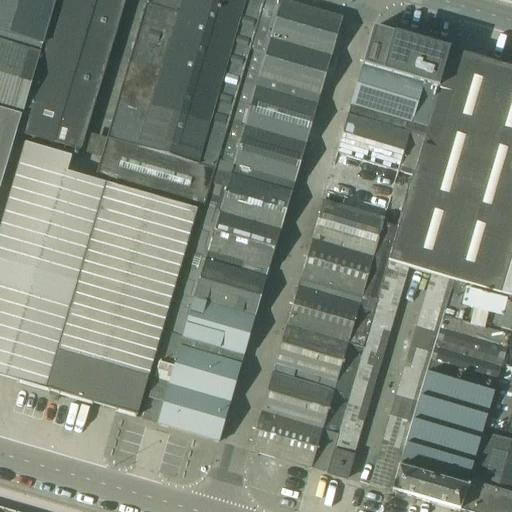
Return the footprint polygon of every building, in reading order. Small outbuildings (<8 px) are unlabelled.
[(0,0),(0,34),(40,46),(54,0),(0,0)] [(0,0),(0,43),(38,55),(40,46),(0,34),(0,0)] [(125,0),(59,0),(20,134),(80,152),(125,0)] [(146,0),(107,139),(215,171),(218,160),(240,84),(249,51),(264,0),(146,0)] [(264,55),(269,40),(280,2),(270,0),(264,0),(249,51),(264,55)] [(330,58),(341,19),(280,2),(269,40),(330,58)] [(437,89),(449,51),(372,28),(361,67),(422,85),(437,89)] [(319,97),(330,58),(269,40),(264,55),(249,51),(240,84),(254,89),(258,79),(319,97)] [(0,110),(20,116),(38,55),(0,43),(0,110)] [(511,69),(449,51),(437,89),(401,213),(387,262),(408,268),(430,275),(434,276),(454,282),(511,298),(511,69)] [(361,67),(347,115),(408,133),(422,85),(361,67)] [(319,97),(258,79),(254,89),(317,107),(319,97)] [(243,127),(254,89),(240,84),(218,160),(233,165),(243,127)] [(422,85),(408,133),(397,172),(386,208),(401,213),(437,89),(422,85)] [(306,145),(317,107),(254,89),(243,127),(306,145)] [(0,183),(20,116),(0,110),(0,183)] [(347,115),(335,154),(397,172),(408,133),(347,115)] [(295,182),(306,145),(243,127),(233,165),(295,182)] [(204,209),(215,171),(107,139),(106,140),(90,135),(85,155),(101,159),(96,177),(204,209)] [(0,378),(42,391),(87,239),(89,240),(105,185),(65,174),(70,158),(23,145),(3,215),(0,225),(0,378)] [(386,208),(397,172),(335,154),(325,190),(386,208)] [(233,165),(218,160),(215,171),(230,175),(233,165)] [(295,182),(233,165),(230,175),(292,193),(295,182)] [(182,338),(193,299),(205,261),(208,251),(219,213),(230,175),(215,171),(204,209),(167,333),(182,338)] [(281,231),(292,193),(230,175),(219,213),(281,231)] [(195,211),(105,185),(89,240),(87,239),(42,391),(135,418),(195,211)] [(386,208),(325,190),(322,201),(383,219),(386,208)] [(372,257),(383,219),(322,201),(311,239),(372,257)] [(358,305),(347,343),(362,348),(387,262),(401,213),(386,208),(383,219),(372,257),(361,295),(358,305)] [(269,269),(281,231),(219,213),(208,251),(269,269)] [(361,295),(372,257),(311,239),(299,278),(361,295)] [(269,269),(208,251),(205,261),(266,279),(269,269)] [(255,317),(266,279),(205,261),(193,299),(255,317)] [(322,430),(310,470),(328,474),(334,454),(331,453),(332,451),(352,457),(408,268),(387,262),(362,348),(347,397),(333,392),(322,430)] [(399,466),(454,282),(434,276),(430,275),(369,485),(391,492),(399,466)] [(361,295),(299,278),(296,288),(358,305),(361,295)] [(455,511),(460,511),(501,370),(511,333),(511,298),(454,282),(399,466),(391,492),(390,493),(455,511)] [(296,288),(285,325),(347,343),(358,305),(296,288)] [(244,356),(255,317),(193,299),(182,338),(244,356)] [(336,382),(347,343),(285,325),(274,365),(336,382)] [(165,343),(142,420),(218,443),(241,366),(165,343)] [(336,382),(333,392),(347,397),(362,348),(347,343),(336,382)] [(336,382),(274,365),(271,374),(333,392),(336,382)] [(511,511),(511,372),(501,370),(460,511),(511,511)] [(322,430),(333,392),(271,374),(260,412),(322,430)] [(260,412),(248,451),(310,470),(322,430),(260,412)] [(352,457),(332,451),(331,453),(334,454),(328,474),(345,480),(352,457)]
